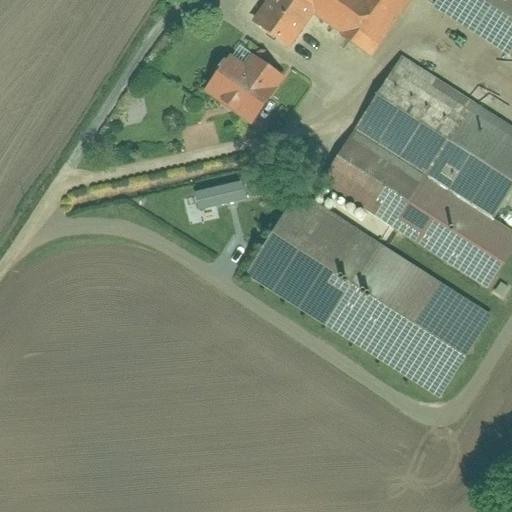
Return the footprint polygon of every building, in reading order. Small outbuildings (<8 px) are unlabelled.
[(294,55),(318,19),(374,56),(412,0),(281,0),(260,32),(294,55)] [(511,0),(443,0),(436,12),(511,62),(511,0)] [(239,60),(212,97),(261,132),(288,95),(281,90),(288,81),(257,59),(251,68),(239,60)] [(511,128),(403,62),(356,140),(499,227),(511,206),(511,128)] [(214,127),(189,129),(190,149),(216,146),(214,127)] [(258,195),(250,175),(200,193),(207,214),(258,195)] [(300,199),(250,277),(334,330),(384,252),(300,199)]
